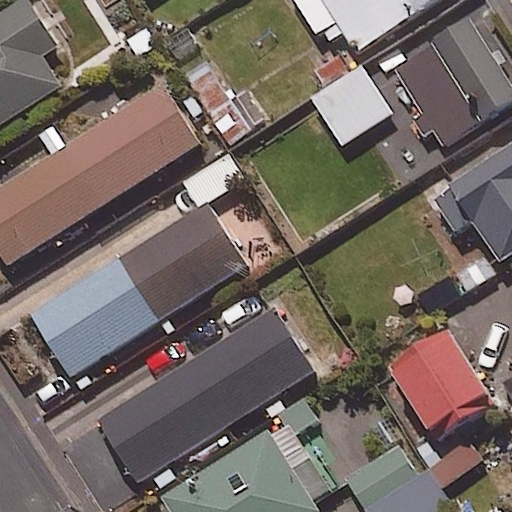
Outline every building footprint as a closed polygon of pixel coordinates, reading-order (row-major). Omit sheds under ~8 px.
[(0,130),(70,86),(51,56),(69,45),(40,0),(25,0),(0,16),(0,130)] [(443,0),(297,0),(321,37),(327,34),(333,43),(347,34),(359,53),(443,0)] [(511,107),(511,74),(478,20),(398,69),(427,115),(417,122),(428,140),(437,134),(446,149),(511,107)] [(213,60),(187,76),(231,146),(257,129),(213,60)] [(398,114),(366,65),(314,100),(346,148),(398,114)] [(169,84),(0,190),(0,246),(12,266),(206,144),(169,84)] [(511,260),(511,149),(439,199),(461,231),(478,219),(507,264),(511,260)] [(234,152),(187,181),(204,208),(214,201),(251,178),(234,152)] [(204,208),(37,314),(77,376),(254,263),(214,201),(204,208)] [(281,307),(103,419),(143,482),(321,370),(281,307)] [(503,404),(453,328),(394,366),(443,442),(503,404)] [(276,432),(168,499),(176,511),(327,511),(320,500),(345,485),(310,429),(324,420),(310,398),(282,415),(290,427),(278,435),(276,432)] [(411,437),(349,476),(371,511),(444,511),(455,506),(443,488),(419,450),(411,437)] [(443,488),(487,461),(476,442),(445,461),(432,441),(419,450),(443,488)]
